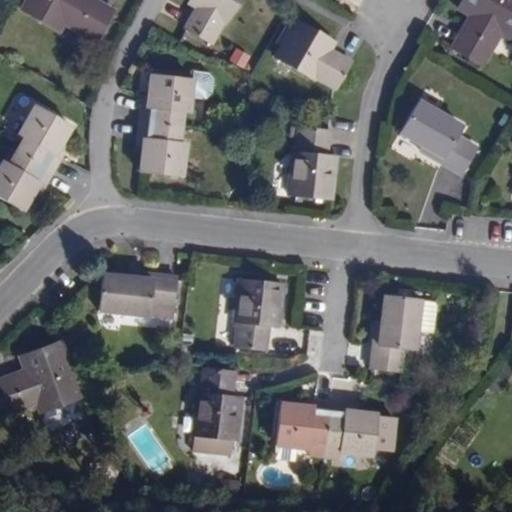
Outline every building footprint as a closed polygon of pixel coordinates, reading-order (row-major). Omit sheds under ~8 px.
[(115,11),(96,0),(87,0),(86,3),(81,0),(26,0),(21,10),(59,32),(64,24),(98,43),(115,11)] [(189,0),(188,2),(196,7),(200,9),(196,16),(192,14),(184,28),(212,44),(224,24),(227,25),(240,0),(189,0)] [(471,28),(465,25),(452,49),(483,67),(501,35),(510,40),(511,36),(511,0),(462,0),(457,10),(469,18),(476,22),(471,28)] [(469,18),(465,25),(471,28),(476,22),(469,18)] [(353,61),(338,53),(337,57),(330,53),(332,50),(337,42),(298,19),(275,58),(314,81),(316,78),(337,89),(353,61)] [(140,108),(139,122),(182,126),(183,113),(189,113),(194,78),(151,74),(148,96),(147,109),(140,108)] [(401,132),(423,146),(443,159),(441,164),(461,175),(479,146),(460,134),(463,127),(420,101),(401,132)] [(24,138),(16,151),(54,173),(61,161),(55,158),(61,148),(72,127),(37,106),(19,135),(24,138)] [(182,126),(139,122),(137,137),(144,137),(143,149),(141,172),(182,177),(187,143),(180,142),(182,126)] [(337,155),(328,154),(323,154),(324,145),(329,145),(331,130),(300,126),(296,150),(291,150),(287,195),(332,200),(337,155)] [(144,137),(137,137),(136,148),(143,149),(144,137)] [(443,159),(423,146),(420,152),(441,164),(443,159)] [(67,151),(61,148),(55,158),(61,161),(67,151)] [(54,173),(16,151),(9,164),(3,162),(0,167),(0,197),(23,211),(35,192),(40,182),(47,186),(54,173)] [(40,182),(35,192),(41,195),(47,186),(40,182)] [(130,270),(129,276),(154,279),(154,272),(130,270)] [(154,279),(129,276),(103,274),(98,312),(150,317),(150,314),(173,316),(177,275),(154,272),(154,279)] [(266,351),(268,334),(264,333),(265,326),(270,326),(279,327),(284,283),(239,277),(234,322),(237,322),(234,347),(266,351)] [(418,330),(421,298),(384,294),(381,321),(378,344),(372,344),(369,368),(402,372),(405,350),(415,350),(418,330)] [(437,301),(421,298),(418,330),(434,331),(437,301)] [(378,344),(381,321),(375,321),(372,344),(378,344)] [(20,379),(17,372),(0,378),(0,414),(1,417),(37,404),(42,414),(83,397),(60,340),(18,355),(25,370),(27,377),(20,379)] [(243,396),(233,395),(229,394),(230,386),(234,386),(235,371),(204,367),(200,392),(198,392),(191,450),(236,455),(243,396)] [(25,370),(17,372),(20,379),(27,377),(25,370)] [(305,398),(304,405),(315,406),(315,399),(305,398)] [(310,442),(325,443),(329,401),(315,399),(315,406),(304,405),(280,403),(275,445),(309,449),(310,442)] [(329,401),(325,443),(339,445),(338,452),(373,455),(374,448),(394,449),(397,415),(356,411),(344,410),(344,403),(329,401)] [(344,410),(356,411),(356,404),(344,403),(344,410)]
